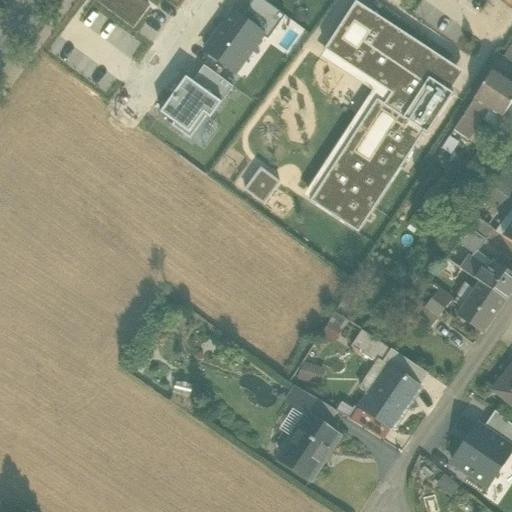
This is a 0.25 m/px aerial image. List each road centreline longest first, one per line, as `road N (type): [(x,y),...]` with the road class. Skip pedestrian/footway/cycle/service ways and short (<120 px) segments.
road 1 (residential): [(381,495),(511,308)]
road 2 (residential): [(207,0),(128,111)]
